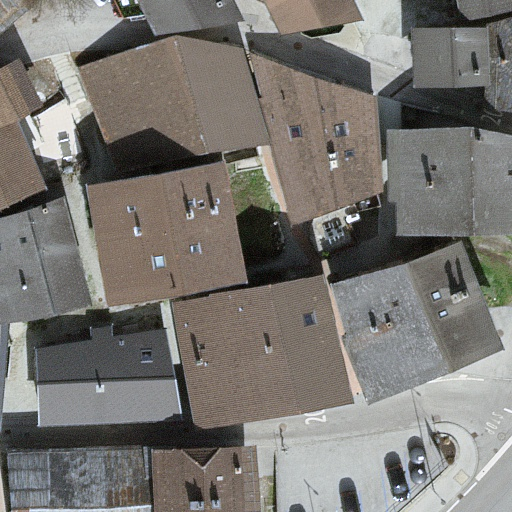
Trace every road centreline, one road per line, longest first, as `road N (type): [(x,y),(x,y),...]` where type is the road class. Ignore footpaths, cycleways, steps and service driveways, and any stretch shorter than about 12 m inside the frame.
road 1 (residential): [(511,437),(500,425),(448,416),(244,448),(0,455)]
road 2 (residential): [(511,126),(254,53)]
road 3 (residential): [(254,53),(95,39),(34,43)]
